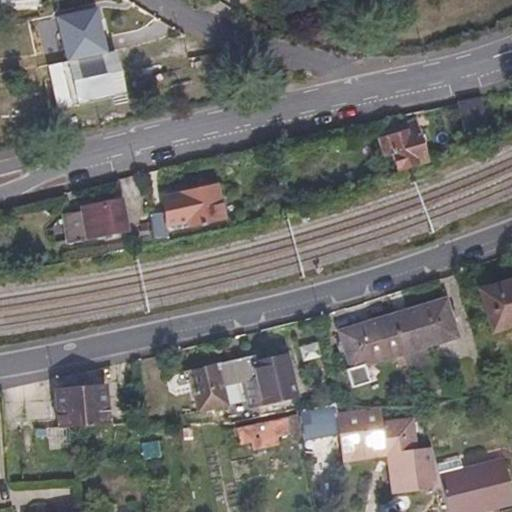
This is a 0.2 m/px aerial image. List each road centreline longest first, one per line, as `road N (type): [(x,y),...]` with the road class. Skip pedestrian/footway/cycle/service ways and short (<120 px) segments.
road 1 (residential): [(0,366),(262,311),(511,232)]
road 2 (residential): [(0,180),(379,86)]
road 3 (residential): [(147,0),(212,38),(379,86)]
road 4 (residential): [(379,86),(511,51)]
